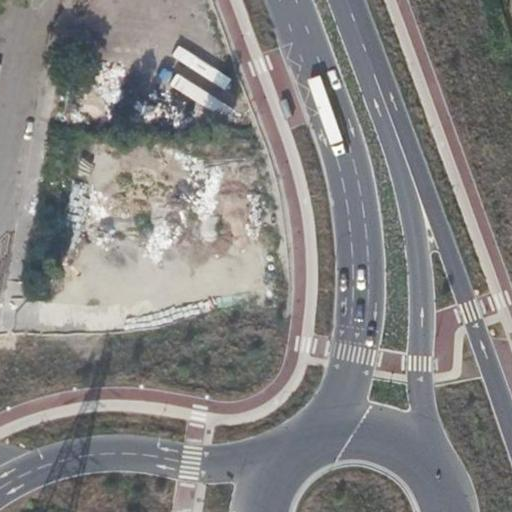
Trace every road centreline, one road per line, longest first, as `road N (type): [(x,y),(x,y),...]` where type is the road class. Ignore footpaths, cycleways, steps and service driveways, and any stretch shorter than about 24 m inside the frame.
road 1 (primary): [(289,0),(338,134),(359,239),(357,328),(333,433)]
road 2 (primary): [(433,475),(420,379),(412,173)]
road 3 (secondary): [(292,452),(231,464),(100,453),(57,460),(0,486)]
road 4 (primary): [(511,429),(431,205),(412,173)]
road 5 (primary): [(412,173),(348,0)]
